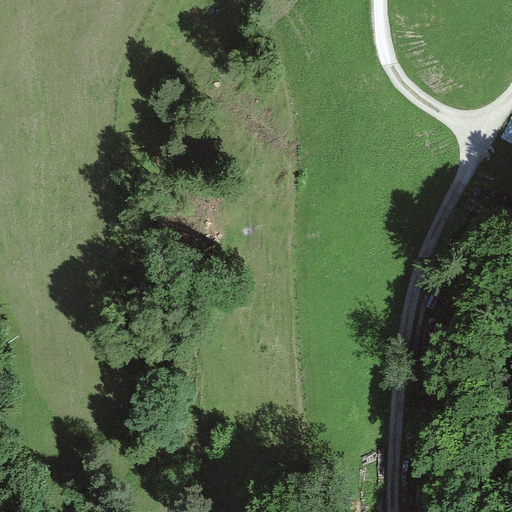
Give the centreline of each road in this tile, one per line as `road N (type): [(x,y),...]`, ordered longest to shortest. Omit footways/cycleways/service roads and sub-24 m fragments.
road 1 (track): [(483,126),(415,292),(398,400),(394,511)]
road 2 (track): [(511,92),(483,126),(419,101),(378,0)]
